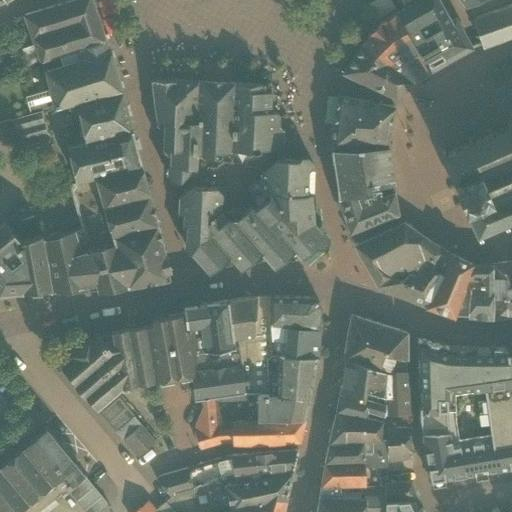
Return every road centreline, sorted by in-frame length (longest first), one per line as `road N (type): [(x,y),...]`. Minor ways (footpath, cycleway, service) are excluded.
road 1 (residential): [(0,328),(261,276),(313,274),(337,277),(416,315),(511,331)]
road 2 (residential): [(0,330),(136,489),(113,511)]
